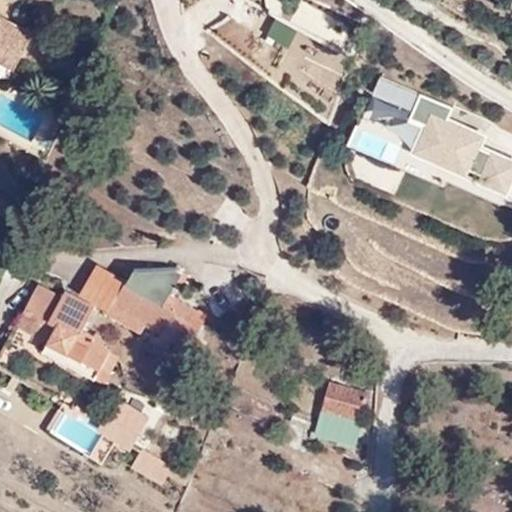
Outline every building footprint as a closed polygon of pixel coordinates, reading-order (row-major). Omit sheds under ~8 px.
[(0,56),(16,65),(34,31),(0,12),(0,9),(2,7),(0,5),(0,56)] [(454,106),(421,92),(410,116),(425,122),(412,148),(469,174),(472,166),(481,170),(479,175),(510,189),(511,184),(511,155),(483,143),(486,133),(449,118),(454,106)] [(135,267),(129,278),(119,272),(102,300),(150,332),(186,350),(201,323),(205,324),(210,313),(172,291),(184,270),(176,266),(135,267)] [(39,284),(20,319),(17,324),(71,353),(72,350),(104,367),(98,378),(106,382),(121,354),(111,349),(113,346),(81,329),(82,328),(95,304),(68,289),(64,297),(39,284)] [(332,375),(323,400),(363,414),(371,388),(332,375)] [(151,415),(119,396),(114,404),(139,418),(125,442),(132,446),(151,415)] [(363,414),(323,400),(314,424),(350,436),(351,431),(357,433),(363,414)] [(114,404),(110,402),(95,429),(123,445),(125,442),(139,418),(114,404)] [(95,429),(58,410),(49,430),(86,451),(95,429)] [(174,465),(148,450),(144,447),(142,451),(133,465),(132,466),(163,484),(174,465)] [(129,463),(133,465),(142,451),(137,448),(129,463)]
